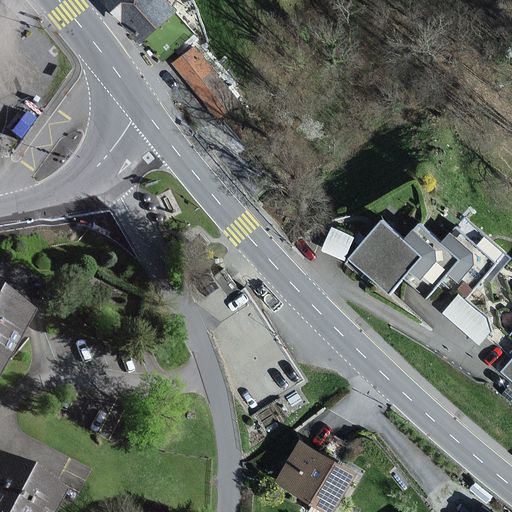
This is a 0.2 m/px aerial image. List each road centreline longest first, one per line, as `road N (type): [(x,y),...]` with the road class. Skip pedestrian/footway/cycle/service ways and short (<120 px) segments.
road 1 (tertiary): [(144,107),(292,284),(511,487)]
road 2 (unclassified): [(97,166),(141,230),(210,367),(223,415),(227,511)]
road 3 (tertiary): [(59,0),(144,107)]
